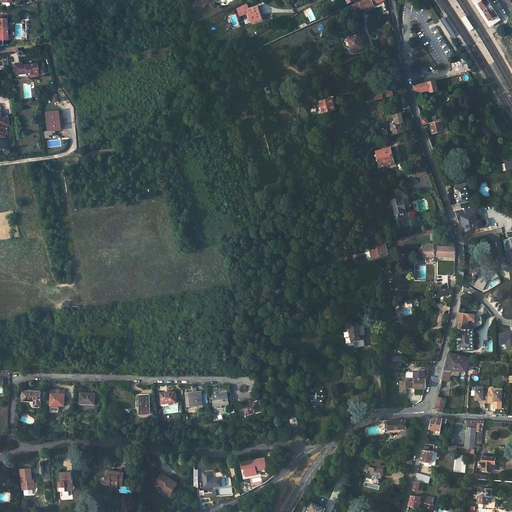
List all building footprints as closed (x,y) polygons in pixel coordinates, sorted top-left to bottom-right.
[(364,0),(350,7),(354,15),(375,6),(375,4),(384,0),(364,0)] [(471,0),(489,27),(496,23),(483,0),(471,0)] [(260,6),(251,9),(250,3),(241,8),(242,13),(246,11),(247,14),(251,12),(254,23),(258,21),(257,19),(263,17),(260,6)] [(465,16),(461,19),(469,31),(474,28),(465,16)] [(446,19),(443,21),(452,35),(456,33),(446,19)] [(355,52),(370,46),(369,44),(371,43),(368,34),(366,34),(365,32),(349,38),(355,52)] [(21,63),(15,64),(16,74),(27,73),(27,74),(31,73),(31,75),(34,77),(37,77),(39,75),(38,63),(23,64),(23,63),(21,63)] [(423,91),(433,88),(434,91),(441,90),(438,79),(416,84),(417,91),(423,90),(423,91)] [(318,98),(316,90),(304,95),(307,102),(318,98)] [(338,110),(333,97),(322,100),(325,112),(323,112),(322,111),(320,112),(321,115),(338,110)] [(61,110),(49,111),(50,130),(62,129),(61,110)] [(405,124),(402,113),(392,116),(393,120),(394,120),(395,122),(392,123),(395,135),(405,132),(403,124),(405,124)] [(434,126),(435,133),(450,130),(447,120),(431,123),(432,127),(434,126)] [(392,148),(378,151),(382,165),(396,162),(392,148)] [(428,173),(427,167),(416,170),(418,175),(428,173)] [(464,209),(463,203),(471,201),(470,195),(472,195),(471,187),(469,187),(468,185),(457,188),(458,193),(457,193),(458,198),(459,198),(460,203),(454,205),(456,211),(464,209)] [(402,228),(409,226),(405,212),(408,211),(404,198),(398,199),(397,196),(392,198),(385,200),(387,206),(393,205),(395,214),(398,213),(399,218),(397,219),(399,228),(402,228)] [(457,215),(464,214),(467,231),(485,227),(484,220),(480,221),(479,215),(483,214),(483,212),(479,213),(477,206),(464,209),(456,211),(457,215)] [(369,244),(373,257),(387,253),(384,240),(369,244)] [(420,247),(420,253),(425,253),(426,260),(435,259),(435,256),(457,256),(456,244),(453,244),(453,246),(448,246),(449,244),(444,244),(444,246),(437,246),(436,243),(420,247)] [(438,294),(439,296),(450,294),(449,288),(443,289),(437,291),(438,292),(436,292),(436,294),(438,294)] [(415,306),(414,297),(396,302),(397,310),(407,309),(407,308),(415,306)] [(458,325),(461,327),(461,334),(460,335),(459,339),(462,340),(461,347),(475,348),(475,340),(477,340),(477,332),(475,333),(475,327),(470,327),(470,325),(476,325),(476,314),(473,314),(473,311),(471,311),(471,313),(466,313),(460,312),(458,325)] [(363,321),(352,323),(355,340),(357,340),(357,341),(355,341),(356,344),(359,346),(365,345),(367,343),(366,338),(366,334),(363,334),(362,326),(364,325),(363,321)] [(468,370),(472,357),(451,351),(446,369),(453,369),(455,369),(461,370),(468,370)] [(451,374),(453,369),(446,369),(444,379),(449,380),(451,374)] [(410,387),(427,387),(428,387),(428,382),(427,376),(416,376),(416,379),(408,379),(408,381),(406,381),(406,384),(408,384),(408,387),(410,387)] [(401,379),(401,380),(401,388),(410,388),(410,387),(408,387),(408,384),(406,384),(406,381),(408,381),(408,379),(406,379),(401,379)] [(325,387),(314,386),(314,392),(313,392),(312,397),(314,397),(313,403),(324,403),(325,396),(327,397),(327,393),(324,392),(325,387)] [(40,391),(23,390),(22,401),(34,401),(34,406),(40,407),(40,391)] [(187,405),(202,403),(202,402),(207,401),(205,391),(200,392),(200,390),(185,392),(187,405)] [(176,401),(175,391),(160,392),(161,402),(176,401)] [(503,400),(503,391),(490,391),(490,402),(495,402),(495,400),(499,400),(503,400)] [(228,392),(212,394),(214,404),(219,404),(219,405),(229,404),(228,392)] [(64,393),(51,393),(51,405),(58,405),(58,406),(64,406),(64,393)] [(95,393),(79,393),(79,403),(94,403),(95,393)] [(148,393),(138,394),(140,413),(149,412),(148,393)] [(448,398),(439,396),(437,407),(439,411),(444,411),(448,398)] [(258,403),(244,406),(246,415),(260,412),(258,403)] [(447,420),(435,419),(433,420),(430,429),(441,432),(443,423),(446,423),(447,420)] [(406,421),(389,421),(389,430),(407,429),(406,421)] [(478,421),(468,421),(466,449),(475,449),(478,421)] [(435,452),(424,451),(421,462),(433,463),(435,452)] [(496,458),(485,457),(484,463),(481,463),(480,468),(485,468),(484,471),(493,472),(493,471),(498,471),(498,465),(496,464),(496,458)] [(268,458),(244,462),(245,469),(248,468),(249,475),(259,473),(259,470),(269,468),(268,458)] [(382,462),(377,460),(375,466),(370,464),(369,467),(367,475),(366,478),(375,480),(377,478),(380,479),(382,478),(385,469),(381,467),(382,462)] [(477,464),(475,464),(475,469),(474,479),(478,480),(489,481),(489,476),(477,475),(478,464),(477,464)] [(115,470),(110,470),(107,484),(120,486),(120,485),(125,485),(127,472),(117,470),(118,467),(120,468),(121,466),(115,465),(115,470)] [(32,494),(32,489),(32,481),(30,469),(20,470),(22,490),(24,490),(24,495),(32,494)] [(72,471),(62,472),(63,482),(60,482),(61,491),(72,490),(71,481),(73,481),(72,471)] [(212,472),(203,473),(205,487),(223,486),(222,476),(212,478),(212,472)] [(179,485),(163,475),(158,483),(165,488),(163,492),(171,497),(179,485)] [(422,483),(415,482),(413,491),(415,492),(416,491),(423,493),(424,488),(420,487),(422,483)] [(493,490),(481,489),(480,503),(492,504),(493,490)] [(434,505),(435,499),(422,497),(422,498),(412,496),(411,497),(412,497),(409,507),(420,509),(420,511),(421,511),(425,511),(426,508),(437,510),(438,506),(434,505)] [(307,501),(302,511),(322,511),(324,509),(307,501)]
